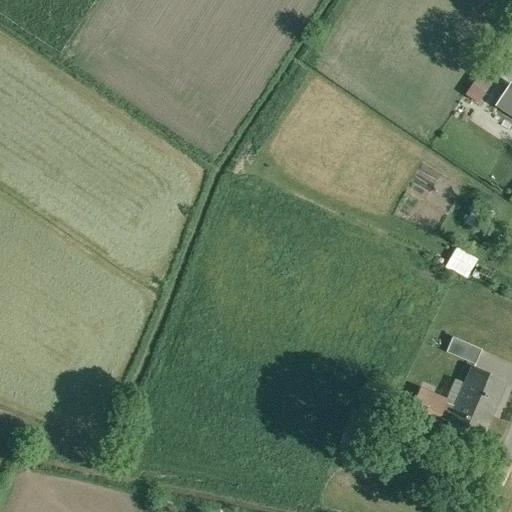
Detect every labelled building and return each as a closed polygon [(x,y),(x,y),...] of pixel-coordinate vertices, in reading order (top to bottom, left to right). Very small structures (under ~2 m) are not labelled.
[(459,279),(471,260),(451,248),(439,267),(459,279)] [(481,350),(452,337),(445,352),(475,365),(481,350)] [(472,370),(455,407),(445,403),(438,419),(481,437),(503,384),(472,370)] [(446,401),(419,389),(406,419),(433,431),(438,419),(445,403),(446,401)] [(417,440),(390,429),(379,455),(406,466),(417,440)]
